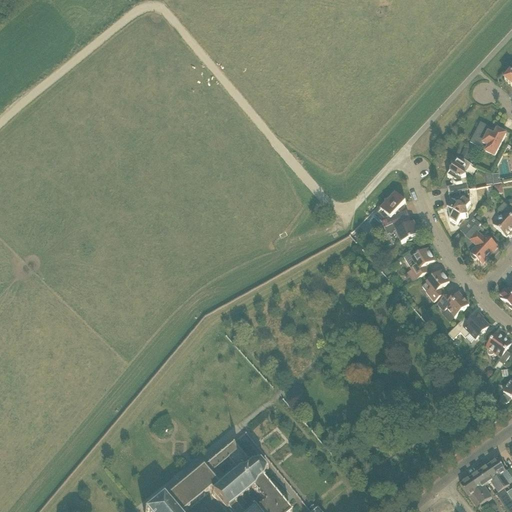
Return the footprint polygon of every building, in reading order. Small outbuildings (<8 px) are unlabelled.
[(473,140),(474,140),(488,148),(486,153),(494,158),(506,136),(497,131),(494,137),(489,134),(491,130),(481,124),(473,140)] [(465,149),(461,157),(468,162),(473,153),(465,149)] [(466,180),(465,173),(467,173),(471,166),(464,161),(461,165),(458,163),(455,167),(450,168),(451,173),(448,178),(452,181),(451,183),(454,185),(452,187),(447,188),(449,195),(469,191),(466,180)] [(501,185),(499,175),(492,176),(494,186),(501,185)] [(447,210),(449,211),(449,212),(449,213),(449,214),(449,216),(449,217),(450,218),(451,219),(450,221),(457,226),(461,220),(468,219),(467,212),(471,205),(469,204),(470,201),(471,198),(470,194),(470,191),(469,191),(449,195),(450,203),(452,202),(454,203),(447,210)] [(409,219),(407,213),(405,214),(402,209),(406,205),(396,195),(375,217),(383,224),(382,224),(385,230),(393,226),(409,219)] [(508,208),(504,204),(498,211),(498,217),(500,219),(493,227),(507,239),(508,237),(510,238),(511,238),(511,237),(511,219),(504,212),(508,208)] [(473,218),(467,225),(460,232),(465,237),(475,226),(478,229),(481,225),(473,218)] [(402,245),(419,237),(414,224),(411,225),(409,219),(393,226),(402,245)] [(483,265),(498,249),(486,238),(484,240),(477,234),(471,241),(477,247),(471,254),(472,255),(472,256),(471,258),(472,259),(473,260),(475,261),(477,260),(483,265)] [(419,250),(406,257),(408,260),(407,261),(408,263),(409,265),(410,266),(410,267),(411,267),(413,269),(411,270),(412,271),(407,274),(412,284),(429,274),(426,268),(435,263),(428,251),(422,255),(419,250)] [(441,290),(450,284),(441,273),(422,288),(427,294),(426,294),(434,304),(445,296),(441,290)] [(511,287),(511,286),(506,293),(505,292),(500,298),(502,299),(501,300),(510,307),(509,308),(511,310),(511,287)] [(455,299),(451,295),(438,306),(444,314),(447,311),(455,319),(469,307),(459,296),(455,299)] [(481,317),(479,315),(469,324),(465,320),(456,329),(464,338),(468,333),(476,341),(489,328),(480,318),(481,317)] [(444,335),(445,332),(443,329),(440,328),(437,330),(436,333),(438,336),(441,337),(444,335)] [(493,357),(494,355),(501,360),(494,369),(500,372),(511,356),(506,352),(511,345),(497,335),(486,349),(488,351),(488,352),(488,353),(488,354),(488,355),(490,356),(491,357),(493,357)] [(488,373),(486,375),(487,379),(490,381),(493,380),(495,377),(494,374),(491,372),(488,373)] [(511,382),(504,394),(505,395),(502,399),(502,401),(507,405),(509,404),(511,400),(511,382)] [(492,395),(495,390),(490,386),(487,392),(492,395)] [(229,511),(186,511),(210,492),(212,495),(249,464),(233,445),(165,501),(163,499),(147,511),(288,511),(277,498),(264,483),(229,511)] [(506,473),(498,461),(489,467),(504,490),(510,487),(502,476),(506,473)] [(249,464),(212,495),(211,496),(224,511),(229,511),(264,483),(264,482),(265,482),(265,480),(263,480),(265,473),(268,473),(268,471),(265,472),(260,465),(261,463),(259,462),(258,465),(252,466),(251,463),(250,464),(249,465),(249,464)] [(495,489),(499,494),(496,496),(505,508),(511,503),(511,497),(509,493),(507,494),(504,490),(489,467),(479,473),(488,485),(491,483),(495,489)] [(488,485),(479,473),(470,479),(482,497),(486,503),(492,499),(488,493),(484,488),(488,485)] [(480,505),(481,506),(486,503),(482,497),(470,479),(460,486),(473,504),(476,508),(480,505)]
